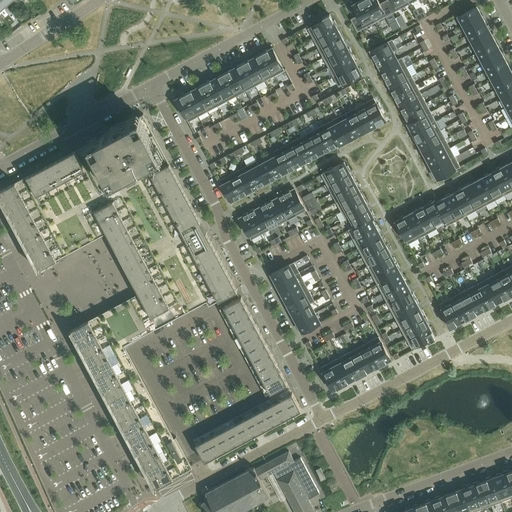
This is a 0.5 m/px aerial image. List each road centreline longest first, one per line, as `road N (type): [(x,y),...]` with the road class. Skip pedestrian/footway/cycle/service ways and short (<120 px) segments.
road 1 (residential): [(322,418),(151,88)]
road 2 (residential): [(322,418),(511,321)]
road 3 (residential): [(151,88),(313,0)]
road 4 (residential): [(351,511),(511,452)]
road 5 (residential): [(1,166),(151,88)]
road 6 (residential): [(208,480),(322,418)]
